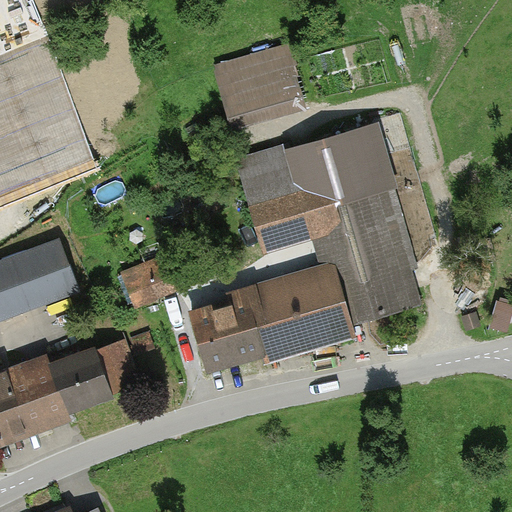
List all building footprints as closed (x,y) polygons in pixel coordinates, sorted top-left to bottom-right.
[(29,0),(0,0),(0,208),(98,169),(29,0)] [(302,97),(288,49),(217,69),(230,117),(302,97)] [(258,367),(359,337),(356,325),(427,304),(391,185),(339,200),(319,135),(236,160),(265,256),(313,242),(320,267),(235,292),(239,305),(199,317),(214,367),(255,355),(258,367)] [(64,240),(0,263),(0,324),(84,294),(64,240)] [(179,252),(125,273),(139,310),(193,289),(179,252)] [(50,355),(0,373),(0,450),(75,423),(72,414),(148,385),(137,359),(161,350),(154,332),(131,341),(130,339),(101,349),(100,345),(52,363),(50,355)]
